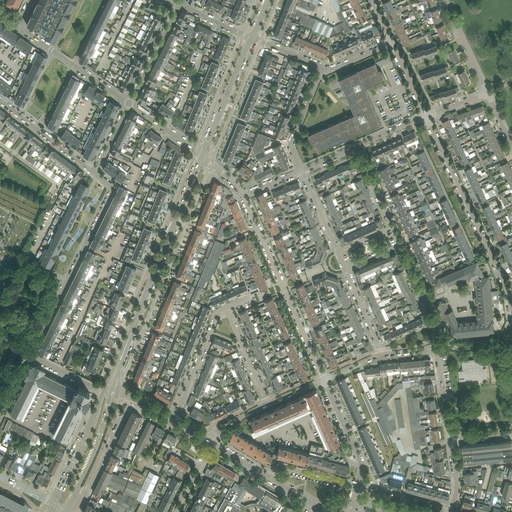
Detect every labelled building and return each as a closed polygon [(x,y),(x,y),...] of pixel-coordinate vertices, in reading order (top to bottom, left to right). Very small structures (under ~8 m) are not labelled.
[(54,43),(75,0),(38,0),(27,24),(54,43)] [(213,0),(210,7),(215,10),(216,10),(220,12),(223,8),(225,9),(227,10),(228,8),(224,6),(223,6),(226,0),(225,0),(223,0),(222,3),(221,5),(219,4),(218,3),(216,2),(216,0),(217,1),(217,0),(213,0)] [(226,0),(230,2),(234,4),(234,3),(236,4),(235,7),(235,8),(234,10),(229,7),(228,7),(228,8),(227,10),(239,15),(241,10),(242,10),(244,5),(231,0),(226,0)] [(308,16),(310,10),(308,9),(309,9),(310,6),(311,4),(302,0),(288,0),(287,3),(285,8),(285,10),(297,15),(302,17),(301,19),(305,20),(304,22),(304,24),(303,24),(303,25),(311,28),(315,19),(308,16)] [(388,0),(389,1),(384,3),(386,8),(393,5),(390,0),(388,0)] [(436,0),(435,0),(434,0),(426,0),(419,2),(417,2),(418,6),(423,4),(424,8),(429,7),(429,5),(436,4),(436,3),(436,0)] [(105,8),(106,8),(112,11),(115,5),(108,2),(105,8)] [(148,3),(146,8),(157,13),(156,15),(162,19),(165,13),(165,14),(149,6),(150,4),(148,3)] [(351,8),(348,9),(349,11),(352,10),(354,9),(356,12),(362,9),(360,4),(353,7),(351,8)] [(395,11),(393,5),(386,8),(388,14),(395,11)] [(112,11),(106,8),(105,8),(102,14),(109,17),(112,11)] [(426,15),(424,16),(425,19),(428,18),(433,17),(440,14),(439,11),(438,9),(438,8),(426,13),(426,15)] [(358,17),(364,14),(362,9),(356,12),(354,13),(355,16),(352,17),(351,18),(352,20),(358,17)] [(398,16),(396,14),(398,13),(398,12),(401,11),(400,9),(397,10),(395,11),(388,14),(391,19),(398,16)] [(182,10),(179,16),(186,19),(188,16),(192,18),(194,16),(182,10)] [(227,10),(225,15),(237,20),(238,18),(239,18),(240,16),(239,15),(227,10)] [(297,15),(285,10),(283,15),(281,20),(292,25),(293,23),(291,22),(292,20),(289,18),(290,15),(292,16),(296,17),(297,15)] [(99,20),(100,20),(106,24),(109,17),(102,14),(99,20)] [(367,19),(364,14),(358,17),(352,20),(348,21),(350,24),(359,19),(360,22),(367,19)] [(442,20),(441,19),(442,19),(441,17),(440,14),(433,17),(435,22),(442,20)] [(147,20),(145,23),(157,29),(159,26),(159,25),(160,24),(162,19),(156,15),(154,19),(149,17),(148,18),(148,19),(153,21),(152,22),(152,23),(147,20)] [(394,24),(405,19),(404,17),(401,18),(400,15),(398,16),(391,19),(394,25),(394,24)] [(185,22),(186,19),(179,16),(176,21),(188,27),(189,24),(185,22)] [(347,28),(350,27),(345,18),(343,19),(344,22),(336,25),(339,32),(344,30),(347,28)] [(317,31),(321,21),(315,19),(311,28),(313,29),(317,31)] [(407,22),(405,19),(394,24),(397,30),(403,26),(402,24),(407,22)] [(106,24),(100,20),(99,20),(96,26),(103,30),(106,24)] [(292,25),(281,20),(279,25),(277,30),(286,34),(286,35),(288,36),(289,33),(284,31),(285,28),(286,26),(291,28),(292,25)] [(323,33),(327,24),(321,21),(317,31),(321,33),(323,33)] [(144,24),(141,28),(145,30),(148,31),(147,32),(144,31),(142,35),(151,40),(154,35),(157,29),(145,23),(144,24)] [(193,33),(192,35),(195,37),(197,32),(199,33),(203,26),(198,24),(197,24),(196,27),(193,33)] [(336,33),(333,27),(327,24),(323,33),(329,36),(336,33)] [(181,29),(179,28),(174,25),(171,31),(183,37),(184,34),(180,32),(181,29)] [(190,25),(187,30),(193,33),(196,27),(190,25)] [(376,25),(366,30),(370,40),(376,38),(374,35),(380,33),(376,25)] [(446,30),(445,28),(445,27),(444,25),(443,25),(437,28),(439,33),(446,30)] [(93,33),(94,33),(100,36),(103,30),(96,26),(93,33)] [(212,31),(208,29),(203,26),(197,38),(199,39),(201,34),(205,35),(206,36),(204,41),(206,43),(207,42),(209,36),(212,31)] [(399,35),(411,30),(409,27),(405,29),(403,26),(397,30),(399,35)] [(7,27),(1,35),(6,39),(12,31),(7,27)] [(186,29),(184,33),(189,35),(187,39),(190,40),(192,35),(193,33),(187,30),(186,29)] [(287,40),(288,36),(286,35),(286,34),(277,30),(275,35),(286,40),(287,40)] [(370,40),(366,30),(357,34),(360,41),(363,39),(365,43),(370,40)] [(412,32),(411,30),(399,35),(402,40),(408,37),(407,34),(412,32)] [(448,33),(447,33),(446,30),(439,33),(442,39),(448,36),(448,35),(449,35),(448,33)] [(22,37),(20,36),(17,34),(12,31),(6,39),(11,42),(14,44),(21,49),(27,41),(22,38),(22,37)] [(174,44),(175,41),(177,37),(182,39),(183,37),(171,31),(168,37),(166,43),(165,43),(166,44),(174,47),(176,48),(180,50),(181,48),(177,46),(174,44)] [(94,33),(93,33),(90,39),(97,42),(100,36),(94,33)] [(138,40),(135,45),(140,47),(146,51),(149,45),(149,44),(151,40),(142,35),(139,33),(137,37),(143,41),(143,42),(142,42),(138,40)] [(228,44),(230,38),(219,34),(218,37),(221,38),(220,41),(228,44)] [(360,45),(358,40),(357,37),(355,34),(353,35),(352,34),(350,35),(352,39),(355,47),(360,45)] [(408,37),(402,40),(404,46),(417,39),(416,36),(410,40),(408,37)] [(302,39),(297,37),(294,43),(299,45),(302,39)] [(355,47),(352,39),(349,40),(348,38),(346,39),(350,49),(355,47)] [(97,42),(90,39),(87,45),(94,48),(97,42)] [(225,49),(228,44),(220,41),(217,40),(215,39),(214,42),(218,43),(220,44),(218,47),(218,49),(212,47),(211,50),(214,51),(216,51),(216,52),(223,55),(225,49)] [(307,41),(302,39),(299,45),(305,47),(307,41)] [(350,49),(346,39),(344,40),(345,42),(342,44),(346,51),(350,49)] [(27,41),(21,49),(26,53),(32,45),(27,41)] [(310,50),(313,43),(307,41),(305,47),(310,50)] [(346,51),(342,44),(339,45),(338,42),(336,43),(341,54),(346,51)] [(172,51),(174,47),(166,44),(165,43),(163,49),(164,49),(175,55),(176,53),(174,52),(172,51)] [(315,52),(318,45),(315,44),(313,43),(310,50),(315,52)] [(341,54),(336,43),(334,44),(335,47),(333,48),(336,56),(341,54)] [(84,51),(91,55),(93,56),(96,49),(94,48),(87,45),(86,47),(85,49),(84,51)] [(320,54),(323,47),(318,45),(315,52),(320,54)] [(424,49),(426,56),(427,57),(439,52),(436,46),(424,50),(424,49)] [(134,48),(132,50),(137,53),(139,54),(144,56),(146,51),(140,47),(138,51),(134,48)] [(326,56),(328,50),(325,48),(323,47),(320,54),(326,56)] [(175,55),(164,49),(163,49),(160,54),(168,58),(170,55),(174,57),(178,59),(179,56),(175,55)] [(424,49),(412,54),(414,60),(426,56),(424,49)] [(460,60),(457,54),(454,49),(448,52),(451,57),(453,63),(455,62),(457,61),(460,60)] [(42,52),(42,51),(41,53),(38,52),(36,58),(45,62),(48,56),(45,54),(45,53),(44,53),(42,52)] [(91,55),(84,51),(83,54),(80,59),(87,64),(91,55)] [(223,55),(216,52),(214,55),(213,54),(210,53),(209,56),(214,58),(216,58),(221,60),(223,55)] [(167,61),(168,58),(160,54),(157,60),(170,66),(173,68),(174,65),(167,61)] [(125,57),(139,65),(142,59),(138,57),(135,56),(134,59),(126,55),(125,57)] [(124,57),(123,59),(125,60),(124,61),(131,64),(130,67),(129,68),(126,67),(124,71),(133,76),(136,71),(136,70),(137,70),(139,65),(125,57),(124,57)] [(388,57),(377,62),(379,67),(390,62),(388,57)] [(33,63),(42,68),(45,62),(36,58),(33,63)] [(157,60),(154,65),(166,71),(163,69),(164,66),(169,68),(170,66),(157,60)] [(219,64),(215,63),(212,61),(210,65),(203,62),(201,67),(208,70),(205,77),(198,74),(195,80),(203,83),(201,87),(209,90),(219,64)] [(377,114),(367,90),(366,88),(366,87),(370,84),(371,86),(371,85),(386,79),(381,69),(379,70),(375,62),(372,64),(372,65),(367,66),(363,68),(364,69),(359,70),(340,78),(341,81),(339,81),(342,87),(343,86),(345,89),(343,90),(346,96),(347,95),(349,98),(347,99),(350,105),(351,104),(355,114),(351,118),(350,116),(346,118),(342,122),(341,120),(337,122),(333,125),(332,124),(328,126),(324,129),(324,128),(323,128),(309,134),(310,138),(313,145),(316,144),(319,151),(322,150),(323,150),(322,148),(327,147),(331,146),(332,146),(331,144),(336,144),(340,142),(340,140),(345,140),(349,138),(349,136),(354,136),(358,134),(357,133),(362,132),(367,130),(366,128),(368,128),(370,129),(381,124),(381,122),(377,114)] [(42,68),(33,63),(30,69),(39,73),(42,68)] [(268,69),(270,66),(263,64),(261,69),(273,74),(274,71),(268,69)] [(166,71),(154,65),(148,77),(163,84),(164,82),(157,78),(158,75),(160,71),(165,73),(166,71)] [(446,66),(434,71),(436,77),(448,73),(447,70),(446,68),(446,67),(446,66)] [(301,68),(300,71),(294,69),(293,71),(294,71),(306,76),(309,71),(301,68)] [(28,74),(37,78),(39,73),(30,69),(28,74)] [(273,74),(261,69),(259,73),(266,76),(266,74),(272,77),(273,74)] [(434,70),(422,75),(422,76),(423,78),(424,81),(436,77),(434,71),(434,70)] [(470,82),(467,76),(464,70),(462,72),(460,72),(458,73),(461,79),(463,85),(470,82)] [(118,79),(117,81),(128,87),(131,81),(131,80),(133,76),(124,71),(122,75),(125,77),(124,78),(123,81),(118,79)] [(304,81),(306,76),(294,71),(293,73),(295,74),(294,77),(297,78),(304,81)] [(73,73),(69,82),(78,86),(80,81),(84,83),(85,81),(81,79),(80,81),(78,79),(79,78),(78,77),(76,76),(73,73)] [(25,79),(34,84),(37,78),(28,74),(25,79)] [(148,77),(146,82),(150,85),(153,86),(154,83),(170,90),(171,88),(163,84),(148,77)] [(304,81),(297,78),(296,81),(290,79),(289,81),(302,86),(304,81)] [(23,85),(32,89),(34,84),(25,79),(23,85)] [(256,79),(254,86),(269,92),(270,89),(262,86),(264,82),(256,79)] [(117,81),(116,83),(120,85),(119,88),(119,89),(126,92),(128,87),(117,81)] [(300,91),(302,86),(289,81),(289,83),(291,84),(290,87),(300,91)] [(78,86),(69,82),(66,87),(75,92),(78,86)] [(0,91),(5,95),(11,87),(6,83),(0,91)] [(20,90),(29,95),(32,89),(23,85),(20,90)] [(89,85),(83,93),(89,97),(91,98),(93,100),(99,104),(104,95),(99,92),(97,90),(95,88),(94,88),(89,85)] [(154,90),(151,89),(144,86),(142,90),(141,91),(151,96),(152,95),(154,90)] [(260,91),(262,92),(268,94),(269,92),(254,86),(251,92),(259,95),(260,91)] [(66,87),(63,93),(72,97),(75,92),(66,87)] [(298,96),(300,91),(290,87),(288,90),(286,89),(285,91),(298,96)] [(456,87),(444,92),(446,98),(458,94),(457,91),(456,89),(456,87)] [(17,96),(26,100),(29,95),(20,90),(17,96)] [(151,96),(141,91),(139,96),(146,99),(147,96),(161,103),(163,100),(152,95),(151,96)] [(207,94),(203,92),(200,91),(198,94),(191,91),(189,97),(196,100),(193,107),(186,104),(184,109),(191,112),(188,119),(181,116),(179,121),(181,122),(181,123),(186,125),(185,127),(184,128),(189,130),(192,132),(207,94)] [(296,102),(298,96),(285,91),(284,93),(287,94),(290,95),(288,98),(296,102)] [(443,91),(431,95),(432,97),(433,99),(434,102),(446,98),(444,92),(443,92),(443,91)] [(265,102),(259,99),(257,99),(259,95),(251,92),(249,98),(263,105),(265,102)] [(63,93),(61,98),(70,102),(72,97),(63,93)] [(15,101),(17,102),(16,103),(22,108),(26,100),(17,96),(15,101)] [(144,102),(146,99),(139,96),(136,101),(143,104),(143,105),(147,108),(148,106),(146,105),(146,104),(144,102)] [(70,102),(61,98),(58,103),(67,108),(70,102)] [(255,104),(257,105),(263,107),(263,105),(249,98),(246,104),(254,108),(255,104)] [(294,107),(296,102),(288,98),(287,101),(284,99),(282,98),(281,101),(284,102),(284,103),(294,107)] [(163,115),(172,101),(170,99),(166,106),(162,103),(158,110),(162,113),(162,114),(163,115)] [(110,101),(107,106),(116,111),(119,105),(116,103),(113,102),(114,101),(113,101),(113,102),(110,101)] [(175,102),(172,101),(163,115),(164,115),(165,115),(169,118),(174,111),(170,109),(175,102)] [(292,112),(294,107),(284,103),(284,102),(281,101),(280,103),(285,105),(284,108),(292,112)] [(67,108),(58,103),(55,109),(64,113),(67,108)] [(151,107),(149,110),(154,113),(155,111),(157,109),(159,106),(156,104),(154,103),(151,107)] [(260,114),(252,111),(254,108),(246,104),(244,111),(259,117),(260,114)] [(116,111),(107,106),(104,112),(113,116),(116,111)] [(482,106),(476,108),(479,115),(480,114),(480,116),(483,115),(485,119),(487,118),(482,106)] [(476,108),(470,110),(473,117),(474,116),(478,115),(479,118),(481,118),(480,116),(480,114),(479,115),(476,108)] [(64,113),(55,109),(53,114),(62,119),(64,113)] [(470,110),(464,112),(467,119),(468,119),(472,117),(473,121),(475,120),(474,116),(473,117),(470,110)] [(131,111),(128,117),(135,120),(137,118),(141,120),(143,117),(138,114),(131,111)] [(250,116),(252,117),(258,119),(259,117),(244,111),(241,117),(249,120),(250,116)] [(113,116),(104,112),(102,117),(111,122),(113,116)] [(459,114),(459,115),(461,121),(466,119),(467,123),(469,122),(468,119),(467,119),(464,112),(459,114)] [(8,114),(0,124),(0,128),(5,122),(8,124),(12,119),(13,118),(8,114)] [(59,124),(62,119),(53,114),(50,120),(59,124)] [(276,117),(276,118),(288,122),(290,117),(282,114),(281,117),(278,116),(277,115),(276,117)] [(445,121),(442,122),(445,127),(451,124),(449,119),(451,118),(449,114),(443,117),(445,121)] [(111,122),(102,117),(99,122),(108,127),(111,122)] [(126,123),(124,127),(134,131),(135,128),(134,128),(134,127),(132,126),(133,126),(135,127),(135,126),(137,128),(138,126),(134,123),(135,120),(128,117),(126,122),(126,123)] [(286,127),(288,122),(276,118),(275,117),(274,119),(279,121),(278,124),(286,127)] [(8,124),(2,131),(3,132),(4,133),(6,130),(9,126),(12,128),(17,122),(12,119),(8,124)] [(153,125),(148,121),(145,119),(142,124),(149,129),(153,125)] [(59,124),(50,120),(47,127),(50,129),(52,130),(52,131),(53,131),(54,128),(56,130),(59,124)] [(179,129),(182,125),(176,121),(173,125),(179,129)] [(15,131),(10,137),(12,139),(22,126),(17,122),(12,128),(15,131)] [(108,127),(99,122),(96,128),(105,132),(108,127)] [(475,133),(471,135),(472,137),(476,135),(482,132),(482,133),(486,132),(485,131),(491,128),(489,122),(483,125),(484,128),(475,132),(475,133)] [(236,129),(251,135),(252,132),(244,129),(246,126),(238,123),(236,129)] [(277,127),(271,125),(270,127),(272,127),(284,132),(286,127),(278,124),(277,127)] [(456,128),(459,127),(457,125),(455,126),(453,127),(451,124),(445,127),(447,132),(453,129),(456,128)] [(184,128),(185,127),(182,125),(179,129),(184,133),(186,133),(188,130),(189,130),(184,128)] [(30,152),(40,140),(31,133),(28,131),(26,129),(22,126),(12,139),(14,140),(19,134),(22,136),(22,135),(33,144),(28,151),(30,152)] [(123,129),(122,131),(131,136),(132,134),(134,131),(124,127),(123,129)] [(284,132),(272,127),(270,127),(269,129),(271,130),(273,131),(275,131),(274,134),(282,138),(284,132)] [(96,128),(94,133),(103,138),(105,132),(96,128)] [(486,132),(482,133),(485,139),(488,137),(488,136),(494,133),(491,128),(485,131),(486,132)] [(65,140),(71,133),(66,129),(60,137),(65,140)] [(251,135),(236,129),(234,135),(241,138),(242,135),(250,138),(251,135)] [(450,138),(456,135),(453,129),(447,132),(450,138)] [(147,147),(157,133),(156,132),(155,133),(151,130),(146,136),(149,139),(145,145),(147,147)] [(120,135),(119,136),(129,141),(129,140),(131,136),(122,131),(120,135)] [(418,139),(414,131),(409,134),(412,141),(418,139)] [(69,144),(76,136),(71,133),(65,140),(69,144)] [(103,138),(94,133),(91,139),(100,143),(103,138)] [(158,134),(157,133),(147,147),(149,148),(154,142),(157,144),(162,138),(157,134),(158,134)] [(266,157),(283,149),(281,144),(265,151),(264,148),(269,136),(259,133),(252,148),(258,160),(261,159),(263,158),(266,157)] [(488,137),(485,139),(488,144),(491,143),(490,142),(497,139),(494,133),(488,136),(488,137)] [(412,141),(409,134),(403,136),(407,144),(412,141)] [(231,141),(246,147),(247,145),(239,142),(241,138),(234,135),(231,141)] [(456,135),(450,138),(452,143),(459,140),(461,139),(460,137),(457,138),(456,135)] [(76,136),(69,144),(74,148),(80,140),(76,136)] [(116,141),(114,146),(121,150),(122,147),(126,149),(127,147),(123,145),(124,144),(127,146),(129,141),(119,136),(117,141),(116,141)] [(402,137),(397,140),(403,153),(405,152),(403,148),(406,147),(402,137)] [(8,138),(4,143),(10,147),(13,142),(8,138)] [(100,143),(91,139),(88,144),(97,148),(100,143)] [(493,147),(489,148),(490,150),(494,149),(493,148),(499,145),(497,139),(490,142),(491,143),(493,147)] [(30,152),(25,158),(33,164),(36,160),(30,156),(33,152),(37,156),(45,145),(44,144),(45,143),(40,140),(30,152)] [(175,145),(169,140),(166,143),(163,141),(161,147),(163,148),(166,149),(167,150),(168,147),(172,150),(175,145)] [(405,157),(404,155),(403,153),(397,140),(392,142),(396,150),(398,149),(401,154),(402,156),(403,157),(405,157)] [(461,146),(459,140),(452,143),(455,148),(461,146)] [(246,147),(231,141),(228,148),(236,151),(237,147),(245,150),(246,147)] [(396,150),(392,142),(387,144),(393,157),(395,156),(393,151),(396,150)] [(97,148),(88,144),(86,149),(94,154),(97,148)] [(393,157),(387,144),(382,146),(386,154),(388,153),(391,158),(393,157)] [(52,148),(51,148),(47,145),(46,145),(45,145),(37,156),(38,156),(39,155),(41,157),(44,153),(47,155),(52,148)] [(495,152),(492,154),(493,156),(496,154),(496,153),(502,150),(499,145),(493,148),(494,149),(495,152)] [(114,146),(111,152),(122,158),(123,156),(119,154),(121,150),(114,146)] [(386,154),(382,146),(377,148),(383,161),(385,160),(383,155),(386,154)] [(466,150),(469,148),(467,146),(462,148),(461,146),(455,148),(457,154),(464,151),(466,150)] [(52,158),(53,159),(51,161),(55,164),(61,156),(60,156),(57,153),(56,153),(57,152),(56,152),(52,148),(47,155),(50,157),(47,161),(49,162),(52,158)] [(242,157),(234,154),(236,151),(228,148),(226,154),(241,160),(242,157)] [(383,161),(377,148),(372,151),(376,158),(379,157),(381,162),(383,161)] [(86,149),(83,155),(86,156),(85,156),(86,157),(88,158),(91,161),(94,154),(86,149)] [(283,149),(266,157),(267,159),(271,157),(276,155),(277,157),(285,154),(283,149)] [(183,153),(180,152),(176,150),(175,152),(174,154),(167,151),(165,156),(172,159),(169,166),(162,163),(161,166),(168,169),(166,172),(159,169),(157,174),(164,177),(163,181),(170,184),(183,153)] [(498,158),(495,159),(495,161),(499,160),(499,159),(505,156),(502,150),(496,153),(496,154),(498,158)] [(418,152),(415,153),(416,155),(418,155),(420,159),(426,156),(424,151),(418,153),(418,152)] [(466,156),(464,151),(457,154),(460,159),(466,156)] [(241,160),(226,154),(223,160),(226,162),(225,164),(228,165),(227,166),(232,168),(233,164),(231,163),(232,160),(235,161),(240,163),(241,160)] [(287,159),(285,154),(277,157),(279,160),(273,162),(274,165),(287,159)] [(59,167),(65,159),(61,156),(55,164),(59,167)] [(429,161),(426,156),(420,159),(421,162),(412,167),(413,169),(418,167),(421,165),(422,164),(429,161)] [(472,164),(471,164),(470,161),(468,161),(466,156),(460,159),(462,165),(467,162),(468,164),(469,165),(470,168),(465,170),(467,175),(474,172),(471,167),(473,166),(472,164)] [(266,170),(262,163),(264,162),(263,158),(261,159),(258,160),(261,168),(260,168),(262,173),(261,174),(263,179),(269,177),(266,170)] [(63,170),(69,162),(65,159),(59,167),(63,170)] [(290,164),(287,159),(274,165),(275,165),(275,167),(280,165),(281,167),(280,168),(282,171),(288,168),(287,165),(290,164)] [(107,172),(113,165),(107,160),(104,166),(103,169),(107,172)] [(243,175),(254,162),(252,160),(248,164),(245,162),(244,163),(243,164),(239,170),(243,173),(243,174),(242,174),(243,175)] [(431,167),(429,161),(422,164),(425,170),(431,167)] [(500,162),(497,164),(498,167),(501,165),(503,170),(500,171),(500,172),(501,173),(504,171),(503,170),(510,167),(507,161),(501,164),(500,162)] [(74,175),(79,169),(74,165),(73,165),(69,162),(63,170),(67,173),(68,170),(69,171),(64,178),(66,180),(71,173),(74,175)] [(249,178),(253,173),(254,172),(251,170),(256,164),(254,162),(243,175),(244,176),(245,175),(249,178)] [(357,169),(354,162),(348,165),(348,164),(347,164),(350,171),(351,171),(351,172),(357,169),(358,172),(361,170),(360,168),(357,169)] [(350,171),(347,164),(344,166),(343,165),(341,166),(344,174),(350,171)] [(112,175),(117,168),(113,165),(107,172),(112,175)] [(390,165),(379,170),(381,175),(389,172),(394,170),(396,169),(395,167),(391,168),(390,165)] [(262,173),(260,168),(259,166),(254,172),(253,173),(255,174),(255,175),(257,182),(263,179),(261,174),(262,173)] [(344,174),(341,166),(338,167),(338,168),(334,170),(338,177),(344,174)] [(434,172),(431,167),(425,170),(427,173),(422,175),(423,177),(426,176),(427,175),(434,172)] [(504,171),(501,173),(503,178),(507,177),(506,176),(511,173),(511,171),(510,167),(503,170),(504,171)] [(116,178),(121,171),(122,171),(117,168),(112,175),(116,179),(116,178)] [(76,183),(79,179),(82,175),(84,172),(79,169),(74,175),(75,175),(77,177),(74,181),(72,184),(75,185),(76,183)] [(153,178),(156,171),(151,170),(150,172),(148,171),(146,176),(145,175),(144,178),(149,180),(151,177),(153,178)] [(338,177),(334,170),(330,172),(330,171),(327,172),(331,180),(338,177)] [(383,180),(391,177),(390,174),(395,172),(394,170),(381,175),(383,180)] [(121,171),(116,178),(121,182),(126,174),(121,171)] [(479,177),(481,176),(486,173),(485,171),(479,174),(477,171),(474,172),(467,175),(470,181),(476,178),(479,177)] [(331,180),(327,172),(325,173),(325,174),(322,176),(325,183),(331,180)] [(436,177),(434,172),(427,175),(430,181),(436,177)] [(386,185),(399,180),(398,177),(396,178),(394,175),(391,177),(383,180),(386,185)] [(325,183),(322,176),(321,176),(316,179),(319,186),(316,187),(317,190),(320,188),(319,186),(325,184),(324,183),(325,183)] [(432,186),(439,183),(436,177),(430,181),(432,186)] [(479,183),(476,178),(470,181),(472,186),(479,183)] [(362,179),(357,181),(354,182),(357,188),(365,185),(365,184),(364,185),(362,179)] [(396,187),(394,184),(400,182),(399,180),(386,185),(388,190),(396,187)] [(223,185),(221,184),(214,182),(212,187),(223,192),(228,195),(231,193),(230,191),(229,189),(227,188),(225,186),(223,185)] [(302,189),(299,182),(293,185),(293,184),(292,184),(295,191),(296,191),(296,192),(301,189),(303,193),(305,192),(303,188),(302,189)] [(441,188),(439,183),(432,186),(435,191),(441,188)] [(480,186),(479,183),(472,186),(475,191),(481,188),(480,186)] [(81,184),(78,191),(86,195),(86,194),(87,193),(89,188),(81,184)] [(295,191),(292,184),(289,186),(288,185),(285,186),(289,194),(295,191)] [(367,188),(365,185),(357,188),(360,194),(369,190),(368,188),(367,188)] [(117,191),(125,195),(127,190),(119,186),(117,191)] [(289,194),(285,186),(283,187),(284,188),(279,190),(283,198),(283,197),(289,194)] [(212,187),(210,192),(217,195),(218,192),(222,194),(225,196),(228,195),(223,192),(212,187)] [(440,199),(439,196),(444,193),(441,188),(435,191),(438,197),(436,197),(437,200),(438,201),(439,203),(440,202),(443,207),(449,204),(447,199),(446,199),(441,201),(440,199)] [(477,197),(484,194),(481,188),(475,191),(477,197)] [(155,223),(167,192),(160,189),(158,192),(151,189),(149,195),(156,198),(153,205),(146,202),(145,204),(152,208),(151,211),(143,208),(141,213),(149,216),(147,220),(155,223)] [(283,198),(279,190),(276,192),(275,191),(272,192),(277,201),(283,198)] [(370,193),(369,190),(360,194),(363,200),(370,197),(369,194),(370,193)] [(86,195),(78,191),(75,196),(84,200),(83,200),(84,198),(84,199),(85,198),(84,198),(85,197),(85,196),(86,195)] [(125,195),(117,191),(114,196),(123,200),(125,195)] [(216,197),(217,195),(210,192),(208,197),(222,202),(223,200),(216,197)] [(336,198),(333,192),(323,197),(326,203),(333,199),(336,198)] [(222,211),(220,216),(220,219),(228,215),(228,214),(229,214),(232,213),(233,213),(232,213),(239,210),(237,205),(235,200),(232,195),(231,193),(228,195),(225,196),(224,196),(223,197),(222,199),(223,199),(224,200),(223,200),(222,202),(221,204),(221,205),(223,207),(224,207),(222,211)] [(258,203),(272,197),(271,194),(265,197),(263,193),(256,197),(258,201),(258,202),(258,201),(257,201),(258,203)] [(400,195),(398,193),(391,196),(393,201),(404,196),(403,194),(400,195)] [(490,204),(489,201),(488,198),(486,199),(484,194),(477,197),(480,202),(485,199),(486,202),(488,205),(482,207),(485,213),(491,210),(489,205),(490,204)] [(504,197),(500,199),(504,208),(511,203),(511,195),(511,196),(511,201),(510,202),(509,201),(507,202),(504,197)] [(84,200),(75,196),(72,201),(80,205),(83,200),(84,200)] [(123,200),(114,196),(112,201),(120,204),(123,200)] [(406,201),(408,200),(406,196),(404,196),(393,201),(395,206),(403,202),(406,201)] [(222,202),(208,197),(207,201),(215,205),(216,202),(221,204),(222,202)] [(273,199),(272,197),(258,203),(259,204),(261,209),(269,206),(267,202),(273,199)] [(371,198),(370,197),(363,200),(365,207),(372,203),(370,198),(371,198)] [(335,205),(333,199),(326,203),(328,208),(335,205)] [(309,205),(306,200),(297,204),(299,210),(302,209),(309,205)] [(79,207),(80,205),(72,201),(70,207),(78,211),(79,207)] [(110,205),(118,209),(120,204),(112,201),(110,205)] [(215,205),(207,201),(205,206),(216,211),(217,208),(214,207),(215,205)] [(408,206),(406,201),(403,202),(395,206),(397,211),(408,206)] [(375,210),(372,203),(365,207),(368,213),(375,210)] [(425,211),(429,209),(430,208),(428,203),(420,207),(422,212),(425,211)] [(78,211),(70,207),(64,204),(62,207),(68,210),(67,212),(75,216),(78,211)] [(452,210),(449,204),(443,207),(444,210),(442,211),(439,212),(441,215),(452,210)] [(107,210),(115,214),(118,209),(110,205),(107,210)] [(311,211),(309,205),(302,209),(304,214),(311,211)] [(338,211),(335,205),(328,208),(331,214),(338,211)] [(264,215),(279,208),(278,206),(270,209),(269,206),(261,209),(264,214),(263,214),(264,215)] [(399,216),(407,213),(407,212),(406,210),(410,208),(409,206),(408,206),(397,211),(399,216)] [(137,216),(139,210),(135,208),(134,211),(132,210),(130,215),(128,214),(127,216),(133,219),(135,215),(137,216)] [(280,211),(279,208),(264,215),(264,217),(264,216),(265,216),(267,221),(274,218),(273,214),(280,211)] [(496,214),(499,213),(498,211),(495,212),(494,209),(491,210),(485,213),(488,218),(496,214)] [(74,218),(75,216),(67,212),(64,210),(61,216),(64,217),(72,222),(74,218)] [(107,210),(105,215),(113,219),(115,214),(107,210)] [(241,214),(239,210),(232,213),(233,213),(232,213),(233,215),(229,217),(228,214),(228,215),(220,219),(222,223),(241,214)] [(454,215),(452,210),(441,215),(442,217),(444,216),(446,215),(447,218),(448,218),(454,215)] [(209,215),(210,213),(203,211),(201,215),(212,220),(213,217),(209,215)] [(304,214),(301,216),(304,222),(307,220),(314,217),(311,211),(304,214)] [(340,217),(338,211),(331,214),(333,220),(340,217)] [(409,217),(412,216),(410,211),(407,213),(407,212),(407,213),(399,216),(401,221),(409,217)] [(243,219),(241,214),(222,223),(224,227),(232,224),(243,219)] [(105,215),(103,220),(111,224),(113,219),(105,215)] [(201,215),(199,220),(206,223),(206,222),(207,223),(212,225),(213,222),(211,222),(212,220),(201,215)] [(383,225),(382,221),(379,215),(377,216),(378,219),(376,220),(377,220),(375,221),(379,228),(380,228),(380,227),(383,225)] [(449,224),(450,227),(451,230),(453,229),(455,234),(462,231),(459,226),(454,228),(453,226),(451,223),(457,220),(454,215),(448,218),(450,223),(449,224)] [(496,221),(494,215),(488,218),(490,224),(496,221)] [(413,216),(412,216),(409,217),(401,221),(404,226),(411,222),(411,223),(415,221),(416,221),(413,216)] [(61,223),(69,227),(70,227),(72,222),(64,217),(61,223)] [(314,217),(307,220),(309,226),(317,223),(314,217)] [(343,223),(340,217),(333,220),(336,226),(343,223)] [(269,227),(284,221),(283,218),(276,221),(274,218),(267,221),(269,226),(268,226),(269,227)] [(234,228),(245,223),(243,219),(232,224),(234,228)] [(379,228),(375,221),(374,221),(373,219),(368,221),(373,231),(375,231),(375,230),(379,228)] [(433,219),(428,222),(426,222),(429,229),(436,226),(433,219)] [(103,220),(100,225),(108,229),(111,224),(103,220)] [(207,223),(206,222),(206,223),(199,220),(197,224),(198,225),(197,227),(208,231),(209,227),(206,225),(207,223)] [(286,223),(284,221),(269,227),(270,229),(270,228),(272,233),(280,230),(278,226),(286,223)] [(373,231),(368,221),(367,221),(368,222),(368,223),(363,226),(367,234),(368,233),(369,233),(372,231),(372,232),(373,231)] [(406,231),(418,226),(417,223),(415,224),(414,222),(415,221),(411,223),(411,222),(404,226),(406,231)] [(493,229),(499,226),(496,221),(490,224),(493,229)] [(70,227),(69,227),(61,223),(59,228),(67,232),(70,227)] [(226,233),(224,227),(222,223),(217,238),(227,233),(226,233)] [(241,231),(247,228),(245,223),(234,228),(235,230),(233,231),(232,231),(226,233),(227,233),(228,237),(241,231)] [(100,225),(98,230),(106,234),(108,229),(100,225)] [(319,231),(316,225),(307,229),(309,235),(319,231)] [(363,226),(357,228),(360,236),(363,235),(364,235),(367,234),(363,226)] [(419,231),(418,229),(419,228),(418,226),(413,227),(406,231),(408,236),(416,232),(419,231)] [(501,231),(499,226),(493,229),(495,234),(501,231)] [(139,262),(152,230),(144,227),(142,231),(135,228),(133,233),(140,236),(137,244),(130,241),(129,243),(133,245),(136,246),(135,250),(128,247),(125,252),(129,253),(132,255),(131,258),(127,257),(125,261),(129,262),(131,263),(132,259),(139,262)] [(437,227),(430,231),(431,234),(433,233),(435,237),(440,234),(437,227)] [(56,234),(64,237),(64,238),(67,232),(59,228),(56,234)] [(203,236),(205,231),(197,228),(196,230),(195,230),(193,234),(205,239),(207,240),(208,238),(203,236)] [(360,236),(357,228),(351,231),(355,239),(357,238),(358,238),(361,237),(360,236)] [(98,230),(95,234),(104,238),(106,234),(98,230)] [(282,236),(275,239),(277,244),(277,246),(290,240),(289,238),(284,240),(283,236),(288,234),(287,231),(281,234),(282,236)] [(319,231),(309,235),(312,241),(314,240),(321,236),(319,231)] [(355,239),(351,231),(345,234),(349,241),(352,240),(355,239)] [(458,240),(464,236),(462,231),(455,234),(456,236),(458,240)] [(507,239),(505,236),(504,237),(501,231),(495,234),(498,240),(503,237),(504,240),(504,241),(505,243),(500,245),(503,251),(509,248),(509,247),(506,242),(508,242),(507,239)] [(349,241),(345,234),(341,235),(340,232),(338,233),(342,244),(346,242),(349,241)] [(64,238),(64,237),(56,234),(53,239),(62,243),(64,238)] [(104,239),(104,238),(95,234),(93,239),(101,243),(104,239)] [(202,244),(205,239),(193,234),(191,239),(202,244)] [(324,242),(321,236),(314,240),(317,245),(316,246),(323,243),(324,242)] [(460,245),(467,242),(464,236),(458,240),(459,242),(460,245)] [(248,242),(246,237),(238,240),(240,244),(232,247),(234,250),(249,243),(249,242),(248,242)] [(426,241),(425,239),(423,240),(421,237),(410,242),(413,247),(426,241)] [(62,243),(53,239),(51,244),(58,248),(59,248),(62,243)] [(101,243),(93,239),(91,244),(99,248),(101,243)] [(201,248),(202,244),(191,239),(189,244),(202,249),(201,248)] [(294,242),(292,239),(290,240),(277,246),(278,247),(280,252),(288,248),(286,245),(294,242)] [(216,240),(208,258),(207,261),(206,264),(197,286),(197,285),(197,286),(203,288),(206,280),(209,282),(210,280),(211,277),(225,244),(216,240)] [(415,252),(423,248),(427,246),(426,243),(427,243),(426,241),(413,247),(415,252)] [(469,247),(467,242),(460,245),(463,250),(469,247)] [(251,249),(249,245),(249,244),(250,245),(250,244),(249,243),(234,250),(235,253),(242,249),(244,253),(251,249)] [(314,265),(322,261),(322,260),(323,259),(325,253),(325,251),(326,251),(323,243),(316,246),(318,250),(317,251),(314,250),(312,254),(316,255),(315,256),(311,258),(311,259),(314,265)] [(59,248),(58,248),(51,244),(48,249),(57,254),(56,254),(59,248)] [(202,249),(189,244),(188,248),(199,253),(200,250),(201,251),(202,249)] [(472,252),(469,247),(463,250),(461,251),(458,252),(459,254),(464,252),(465,256),(472,252)] [(199,253),(188,248),(186,253),(197,257),(199,253)] [(282,258),(298,251),(297,249),(289,252),(288,248),(280,252),(283,257),(282,257),(282,258)] [(417,257),(430,251),(429,249),(424,251),(423,248),(415,252),(417,257)] [(505,256),(511,253),(511,252),(511,250),(510,251),(509,248),(503,251),(505,256)] [(57,254),(48,249),(48,250),(47,251),(47,252),(46,253),(45,255),(54,259),(54,257),(55,258),(55,257),(54,257),(55,256),(56,256),(55,255),(56,254),(57,254)] [(253,255),(251,249),(244,253),(241,254),(243,257),(238,260),(239,262),(255,255),(254,254),(253,255)] [(85,255),(93,259),(96,254),(88,250),(85,255)] [(299,254),(298,251),(282,258),(283,259),(284,259),(286,264),(293,261),(292,257),(299,254)] [(430,251),(417,257),(419,261),(430,257),(429,254),(431,253),(430,251)] [(472,252),(465,256),(467,260),(465,261),(467,263),(469,262),(469,260),(474,258),(472,252)] [(193,259),(196,260),(198,261),(199,258),(197,257),(186,253),(184,257),(192,261),(193,259)] [(396,254),(393,255),(392,255),(390,256),(393,263),(395,263),(397,262),(398,265),(400,264),(396,254)] [(53,259),(54,259),(45,255),(42,262),(50,266),(53,259)] [(83,260),(91,264),(94,259),(93,259),(85,255),(83,260)] [(255,257),(255,255),(239,262),(240,265),(248,262),(249,265),(256,262),(254,257),(255,257)] [(386,257),(384,258),(387,266),(389,269),(394,266),(393,263),(390,256),(387,257),(386,257)] [(421,266),(434,261),(431,256),(419,261),(421,266)] [(192,261),(184,257),(182,262),(193,267),(194,264),(192,263),(192,261)] [(387,266),(384,258),(383,258),(384,259),(381,260),(380,260),(378,261),(381,269),(387,266)] [(314,265),(311,259),(310,259),(310,260),(309,260),(308,260),(305,261),(309,269),(315,266),(314,265)] [(83,260),(80,265),(90,270),(89,269),(91,264),(83,260)] [(288,270),(303,264),(302,261),(295,264),(293,261),(286,264),(288,269),(287,269),(288,270)] [(381,269),(378,261),(375,262),(372,263),(376,271),(381,269)] [(434,261),(421,266),(424,271),(432,268),(431,268),(430,265),(435,263),(434,261)] [(456,334),(457,336),(489,333),(489,331),(494,330),(493,321),(492,321),(491,317),(493,317),(491,301),(493,301),(495,302),(498,302),(499,301),(498,291),(497,290),(494,291),(492,292),(491,292),(489,277),(485,277),(484,274),(483,275),(479,267),(480,266),(477,261),(444,276),(440,278),(434,281),(436,287),(439,287),(440,287),(441,284),(441,283),(442,283),(443,285),(447,283),(449,286),(467,277),(469,282),(475,279),(476,281),(474,281),(474,285),(476,285),(477,296),(475,296),(476,303),(478,302),(479,313),(477,314),(478,317),(479,317),(480,320),(458,322),(452,310),(449,311),(444,300),(438,302),(439,304),(437,306),(443,320),(447,320),(448,321),(450,321),(451,325),(452,328),(452,335),(456,334)] [(259,267),(256,262),(249,265),(251,269),(243,272),(244,275),(260,268),(259,266),(259,267)] [(376,271),(372,263),(370,264),(369,265),(367,266),(366,266),(370,274),(376,271)] [(304,266),(303,264),(288,270),(288,272),(289,272),(289,271),(291,276),(299,273),(297,269),(304,266)] [(80,265),(78,270),(88,275),(90,270),(80,265)] [(127,265),(124,270),(134,274),(136,269),(127,265)] [(370,274),(366,266),(364,267),(360,269),(364,276),(364,277),(370,274)] [(193,275),(185,272),(186,269),(180,267),(178,271),(192,277),(193,275)] [(261,269),(260,268),(244,275),(246,277),(253,274),(254,278),(262,274),(260,269),(261,269)] [(438,268),(433,271),(432,268),(424,271),(426,276),(439,271),(438,268)] [(364,276),(360,269),(358,270),(358,271),(355,272),(359,282),(362,281),(360,278),(362,278),(362,277),(364,276)] [(78,270),(76,275),(84,279),(86,274),(88,275),(78,270)] [(124,270),(122,276),(132,279),(134,274),(124,270)] [(184,282),(186,277),(191,279),(192,277),(178,271),(176,276),(178,277),(177,278),(184,282)] [(405,277),(402,271),(395,274),(394,275),(392,275),(395,281),(398,280),(405,277)] [(428,281),(436,278),(435,275),(440,273),(439,271),(426,276),(428,281)] [(264,279),(262,274),(254,278),(256,281),(249,284),(250,287),(265,280),(265,279),(264,279)] [(76,275),(73,280),(81,284),(84,279),(76,275)] [(337,280),(337,278),(330,276),(329,276),(328,275),(320,278),(323,285),(327,283),(328,284),(327,287),(331,289),(332,285),(334,286),(335,290),(336,290),(342,287),(339,279),(337,280)] [(122,276),(120,281),(129,285),(132,279),(122,276)] [(320,278),(320,277),(313,280),(317,287),(323,285),(320,278)] [(407,283),(405,277),(398,280),(400,286),(407,283)] [(73,280),(71,284),(79,288),(81,284),(73,280)] [(266,281),(265,280),(250,287),(251,290),(258,286),(260,290),(267,287),(265,282),(266,281),(266,282),(266,281)] [(118,286),(127,290),(129,285),(120,281),(118,286)] [(174,281),(172,286),(184,290),(186,291),(187,289),(184,288),(180,286),(181,283),(174,281)] [(410,288),(407,283),(400,286),(403,292),(411,289),(410,288)] [(71,284),(69,289),(77,293),(79,288),(71,284)] [(237,296),(234,289),(232,284),(226,287),(228,292),(231,299),(237,296)] [(249,291),(247,286),(245,284),(240,287),(243,294),(249,291)] [(298,294),(314,287),(313,284),(305,287),(304,284),(296,287),(298,292),(298,293),(298,292),(298,294)] [(196,285),(191,299),(197,301),(203,288),(197,286),(197,285),(196,285)] [(172,286),(170,290),(177,293),(180,294),(181,292),(183,293),(184,290),(172,286)] [(346,292),(343,286),(342,287),(336,290),(339,295),(346,292)] [(371,286),(368,287),(364,289),(366,295),(373,291),(371,286)] [(243,294),(240,287),(234,289),(237,296),(243,294)] [(308,293),(315,289),(314,287),(298,294),(299,295),(302,300),(309,296),(308,293)] [(69,289),(66,294),(74,298),(77,293),(69,289)] [(412,292),(411,289),(403,292),(406,298),(414,294),(413,292),(412,292)] [(179,296),(180,294),(177,293),(170,290),(168,295),(181,300),(182,297),(179,296)] [(376,297),(373,291),(366,295),(369,300),(376,297)] [(125,296),(120,294),(116,292),(115,292),(112,299),(113,300),(113,299),(122,303),(125,296)] [(231,299),(228,292),(222,294),(225,301),(231,299)] [(348,298),(346,292),(336,297),(339,302),(341,301),(348,298)] [(66,294),(64,299),(72,303),(74,298),(66,294)] [(225,301),(222,294),(216,297),(220,304),(225,301)] [(415,297),(414,294),(406,298),(408,304),(416,301),(414,297),(415,297)] [(181,300),(168,295),(167,299),(173,302),(176,303),(177,301),(180,302),(181,300)] [(304,306),(319,299),(318,297),(311,300),(309,296),(302,300),(304,305),(303,305),(304,306)] [(379,296),(376,297),(369,300),(371,306),(378,303),(381,302),(379,296)] [(220,304),(216,297),(211,299),(214,307),(220,304)] [(120,309),(122,303),(113,299),(113,300),(112,299),(110,298),(108,303),(111,305),(120,309)] [(275,303),(272,298),(265,301),(266,305),(259,308),(260,310),(276,304),(275,302),(275,303)] [(351,304),(348,298),(341,301),(344,307),(351,304)] [(70,308),(72,303),(64,299),(61,304),(69,308),(70,308)] [(172,304),(173,302),(167,299),(165,304),(176,309),(177,306),(172,304)] [(320,302),(319,299),(304,306),(304,307),(305,307),(307,312),(315,309),(313,305),(320,302)] [(93,309),(96,304),(98,302),(92,300),(89,306),(93,309)] [(326,301),(322,303),(323,305),(327,304),(327,305),(324,306),(325,309),(328,307),(331,306),(329,300),(326,301)] [(416,301),(408,304),(411,311),(418,307),(416,302),(416,301)] [(98,302),(93,309),(94,309),(99,314),(103,304),(98,302)] [(381,309),(378,303),(371,306),(374,312),(381,309)] [(61,304),(59,309),(67,313),(69,308),(61,304)] [(176,309),(165,304),(163,309),(172,313),(172,312),(173,310),(176,312),(177,309),(176,309)] [(277,305),(276,304),(260,310),(262,313),(269,310),(270,313),(278,310),(276,305),(277,305)] [(211,308),(206,307),(204,305),(201,311),(209,314),(211,308)] [(353,305),(348,307),(345,308),(348,314),(355,311),(353,305)] [(108,306),(104,315),(115,320),(119,311),(108,306)] [(59,309),(57,314),(65,317),(67,313),(59,309)] [(172,313),(163,309),(161,313),(172,318),(174,313),(172,312),(172,313)] [(309,319),(325,312),(323,309),(316,312),(315,309),(307,312),(309,317),(309,319)] [(383,315),(381,309),(374,312),(376,318),(383,315)] [(249,316),(246,310),(239,313),(242,319),(249,316)] [(280,315),(278,310),(270,313),(272,317),(265,320),(266,323),(281,316),(281,315),(280,315)] [(206,320),(209,314),(201,311),(199,317),(206,320)] [(358,317),(355,311),(348,314),(351,320),(358,317)] [(326,314),(325,312),(309,319),(310,320),(310,319),(313,325),(320,321),(318,317),(326,314)] [(172,318),(161,313),(159,318),(168,322),(169,319),(171,320),(172,318)] [(57,314),(54,318),(62,322),(65,317),(57,314)] [(422,317),(425,316),(424,314),(421,315),(422,317),(416,320),(416,321),(419,328),(420,328),(419,327),(425,324),(422,317)] [(386,321),(383,315),(376,318),(379,324),(386,321)] [(99,329),(98,332),(108,337),(110,332),(111,331),(113,324),(109,321),(107,319),(107,320),(102,316),(99,323),(102,324),(102,326),(101,327),(103,328),(103,329),(101,328),(100,327),(99,329)] [(204,326),(206,320),(199,317),(196,316),(194,322),(197,323),(204,326)] [(251,322),(249,316),(242,319),(244,325),(251,322)] [(282,317),(281,316),(266,323),(267,325),(274,322),(276,326),(283,322),(281,318),(282,317),(282,318),(282,317)] [(351,320),(348,321),(350,327),(353,326),(360,322),(358,317),(351,320)] [(52,323),(60,327),(62,322),(54,318),(52,323)] [(168,322),(159,318),(157,323),(168,327),(169,325),(167,324),(168,322)] [(419,328),(416,321),(410,324),(413,332),(416,330),(416,329),(419,328)] [(254,328),(251,322),(244,325),(247,331),(254,328)] [(285,328),(283,322),(276,326),(277,329),(270,332),(271,335),(287,328),(286,327),(285,328)] [(363,328),(360,322),(353,326),(356,331),(363,328)] [(58,332),(60,327),(52,323),(50,328),(58,332)] [(83,323),(77,334),(82,335),(85,328),(87,329),(88,325),(83,323)] [(168,327),(157,323),(155,327),(165,331),(166,329),(169,330),(173,332),(172,336),(174,337),(177,331),(174,330),(168,327)] [(201,332),(204,326),(197,323),(194,329),(201,332)] [(413,332),(410,324),(403,326),(406,333),(410,332),(411,333),(413,332)] [(406,333),(403,326),(397,329),(400,337),(403,336),(402,335),(406,333)] [(317,337),(333,330),(331,327),(324,330),(322,327),(315,330),(317,335),(316,335),(317,337)] [(50,328),(47,333),(55,337),(58,332),(50,328)] [(257,333),(254,328),(247,331),(249,337),(257,333)] [(287,330),(287,328),(271,335),(272,338),(280,334),(281,338),(289,335),(287,330)] [(365,334),(363,328),(356,331),(352,333),(354,338),(346,342),(347,346),(357,341),(358,341),(357,338),(365,334)] [(96,333),(94,338),(98,340),(101,341),(106,343),(108,337),(98,332),(99,329),(98,329),(96,333)] [(199,338),(201,332),(194,329),(192,335),(199,338)] [(400,337),(397,329),(391,332),(394,339),(397,337),(398,338),(400,337)] [(334,332),(333,330),(317,337),(318,338),(318,337),(321,343),(328,339),(326,336),(334,332)] [(161,338),(162,335),(160,334),(160,335),(153,332),(151,337),(163,342),(164,342),(165,340),(161,338)] [(384,332),(380,333),(381,336),(384,334),(387,341),(393,339),(394,339),(391,332),(390,332),(385,334),(384,332)] [(47,333),(45,338),(53,342),(55,337),(47,333)] [(196,344),(199,338),(192,335),(189,341),(196,344)] [(256,335),(253,336),(249,338),(251,343),(250,343),(251,346),(259,342),(256,335)] [(159,343),(161,344),(162,344),(163,342),(151,337),(149,342),(156,344),(156,345),(158,345),(159,343)] [(218,347),(221,339),(215,337),(212,344),(218,347)] [(373,349),(368,339),(367,337),(365,338),(357,342),(359,346),(354,348),(358,356),(362,354),(373,349)] [(45,338),(42,343),(51,347),(53,342),(45,338)] [(224,349),(227,342),(221,339),(218,347),(224,349)] [(323,349),(338,342),(337,340),(330,343),(328,339),(321,343),(323,347),(322,348),(323,349)] [(293,346),(291,341),(284,344),(285,347),(278,351),(279,353),(295,347),(294,345),(293,346)] [(51,347),(42,343),(42,342),(40,347),(48,351),(51,347)] [(155,347),(156,344),(156,345),(156,344),(149,342),(147,346),(162,352),(162,350),(155,347)] [(197,345),(192,343),(189,342),(186,348),(193,351),(195,348),(196,348),(197,345)] [(233,344),(227,342),(224,349),(230,351),(233,344)] [(262,349),(259,342),(251,346),(252,348),(253,348),(255,352),(262,349)] [(339,345),(338,342),(323,349),(323,350),(324,350),(326,355),(333,352),(332,348),(339,345)] [(75,353),(78,346),(72,344),(69,350),(75,353)] [(99,347),(95,346),(93,345),(90,351),(92,351),(101,355),(103,349),(99,348),(99,347)] [(147,346),(145,351),(155,355),(159,357),(160,354),(161,354),(162,352),(147,346)] [(45,357),(48,351),(40,347),(38,352),(40,354),(45,357)] [(295,348),(295,347),(279,353),(280,356),(288,353),(289,357),(297,353),(294,348),(295,348)] [(192,356),(193,351),(186,348),(183,355),(191,359),(193,356),(192,356)] [(265,355),(262,349),(255,352),(256,356),(255,356),(257,359),(265,355)] [(69,350),(64,362),(67,364),(70,357),(72,352),(69,350)] [(98,362),(101,355),(92,351),(89,358),(91,359),(98,362)] [(155,355),(145,351),(144,356),(155,360),(156,358),(154,357),(155,355)] [(328,362),(343,355),(342,352),(335,355),(333,352),(326,355),(328,360),(327,360),(328,362)] [(299,358),(297,353),(289,357),(291,360),(283,363),(285,366),(300,359),(300,358),(299,358)] [(190,361),(191,359),(183,355),(180,354),(178,361),(181,362),(188,365),(189,361),(190,361)] [(218,357),(216,356),(211,354),(209,358),(207,360),(216,364),(218,357)] [(268,362),(265,355),(257,359),(258,361),(259,361),(260,365),(268,362)] [(345,357),(343,355),(328,362),(328,363),(329,363),(328,363),(329,362),(331,367),(339,364),(337,360),(345,357)] [(155,360),(144,356),(142,360),(151,364),(152,362),(155,363),(156,360),(155,360)] [(94,371),(98,362),(91,359),(89,358),(88,358),(86,362),(89,363),(85,371),(83,370),(83,371),(85,372),(89,373),(91,370),(94,371)] [(239,358),(235,360),(231,362),(234,369),(241,365),(240,362),(241,361),(239,358)] [(487,378),(486,368),(483,368),(483,366),(484,366),(484,358),(462,360),(463,368),(464,370),(458,371),(459,378),(462,377),(462,383),(465,382),(465,380),(473,379),(473,380),(478,379),(478,378),(486,378),(487,378)] [(301,360),(300,359),(285,366),(286,368),(293,365),(295,369),(302,365),(300,360),(301,360)] [(153,365),(151,364),(142,360),(140,365),(151,369),(153,365)] [(213,370),(216,364),(207,360),(206,363),(207,363),(206,367),(213,370)] [(186,369),(188,365),(181,362),(178,369),(186,372),(187,369),(186,369)] [(271,368),(268,362),(260,365),(262,369),(261,369),(262,372),(271,368)] [(63,382),(57,379),(43,373),(45,370),(34,364),(32,367),(30,366),(25,377),(27,378),(24,385),(26,386),(24,388),(23,387),(21,391),(22,392),(21,394),(20,393),(17,398),(19,399),(18,401),(16,400),(14,404),(16,405),(15,407),(13,406),(11,411),(13,411),(12,413),(21,417),(38,383),(62,395),(71,400),(55,433),(64,438),(65,437),(66,438),(68,433),(67,433),(68,430),(70,431),(72,427),(70,426),(71,424),(73,425),(75,421),(73,420),(74,417),(76,418),(78,414),(76,413),(77,411),(79,412),(83,403),(85,404),(86,404),(89,397),(87,396),(89,391),(78,386),(77,389),(63,382)] [(151,369),(140,365),(138,370),(147,373),(148,371),(150,372),(151,369)] [(243,369),(241,365),(234,369),(237,375),(245,372),(244,369),(243,369)] [(304,370),(302,365),(295,369),(296,372),(289,375),(290,378),(306,371),(305,370),(304,370)] [(381,371),(380,366),(377,366),(378,368),(373,368),(373,367),(374,376),(374,377),(382,376),(381,371)] [(210,377),(213,370),(206,367),(204,371),(203,371),(202,374),(210,377)] [(273,375),(271,368),(262,372),(264,375),(265,374),(266,378),(273,375)] [(185,375),(186,372),(178,369),(175,375),(182,378),(184,374),(185,375)] [(138,370),(136,374),(152,381),(153,378),(146,376),(147,373),(138,370)] [(306,373),(306,371),(290,378),(291,381),(298,378),(300,381),(308,378),(305,373),(306,373)] [(246,374),(245,372),(237,375),(240,382),(247,379),(245,375),(246,374)] [(156,382),(136,374),(134,379),(140,382),(140,383),(142,384),(142,387),(152,393),(156,382)] [(207,384),(210,377),(202,374),(201,376),(202,377),(200,381),(207,384)] [(282,381),(279,374),(269,379),(271,383),(270,383),(271,386),(281,382),(282,381)] [(181,382),(182,378),(175,375),(172,382),(180,385),(182,383),(181,382)] [(345,378),(337,381),(340,388),(348,385),(345,378)] [(249,383),(247,379),(240,382),(243,389),(251,385),(250,382),(249,383)] [(205,390),(207,384),(200,381),(198,385),(197,384),(196,387),(205,390)] [(433,387),(432,383),(425,384),(424,381),(418,381),(418,384),(418,385),(421,385),(421,388),(423,387),(424,395),(429,394),(428,391),(433,391),(433,390),(434,390),(433,387)] [(275,392),(287,387),(286,385),(283,386),(281,382),(271,386),(272,388),(273,388),(275,392)] [(351,392),(348,385),(340,388),(343,396),(351,392)] [(159,396),(163,390),(157,386),(153,393),(159,396)] [(202,397),(205,390),(196,387),(195,390),(196,390),(195,394),(202,397)] [(249,388),(244,390),(241,391),(244,398),(252,394),(251,391),(250,392),(249,388)] [(313,413),(316,420),(328,447),(339,442),(327,415),(324,408),(321,409),(318,403),(321,402),(316,390),(316,389),(304,394),(305,395),(299,398),(299,399),(296,400),(296,399),(296,400),(293,401),(293,400),(286,403),(286,404),(283,406),(283,405),(283,406),(280,407),(280,406),(273,409),(273,410),(270,411),(270,412),(267,413),(267,412),(259,415),(260,416),(257,417),(257,416),(248,420),(248,421),(250,420),(253,428),(251,429),(253,434),(256,433),(255,431),(310,407),(313,413)] [(164,399),(168,393),(163,390),(159,396),(164,399)] [(354,399),(351,392),(343,396),(347,403),(354,399)] [(169,403),(173,396),(168,393),(164,399),(169,403)] [(254,397),(252,394),(244,398),(247,404),(254,401),(253,397),(254,397)] [(389,400),(385,396),(383,398),(380,402),(379,403),(381,405),(387,402),(389,400)] [(419,397),(413,397),(413,398),(413,400),(414,403),(414,405),(415,408),(415,410),(415,412),(424,411),(423,408),(420,408),(419,397)] [(357,406),(354,399),(347,403),(350,410),(357,406)] [(387,417),(386,414),(385,412),(384,409),(383,407),(381,405),(379,403),(380,402),(379,401),(376,402),(374,399),(370,400),(377,417),(379,416),(384,427),(387,434),(389,433),(394,431),(393,430),(390,424),(389,422),(388,419),(387,417)] [(428,404),(425,405),(426,408),(428,408),(436,407),(435,399),(427,400),(427,401),(428,404)] [(242,407),(240,404),(238,400),(232,403),(236,411),(238,410),(238,409),(242,407)] [(236,411),(232,403),(225,407),(229,413),(233,411),(233,412),(236,411)] [(223,404),(219,406),(218,404),(216,405),(222,417),(228,414),(223,404)] [(195,405),(194,407),(189,413),(195,417),(200,408),(195,405)] [(215,411),(213,413),(216,420),(222,417),(216,405),(213,407),(215,411)] [(361,413),(357,406),(350,410),(353,417),(361,413)] [(203,416),(206,410),(201,407),(200,408),(195,417),(200,420),(202,417),(203,416)] [(139,423),(142,417),(140,416),(140,415),(139,415),(132,412),(129,418),(139,423)] [(364,421),(361,413),(353,417),(356,424),(364,421)] [(136,428),(139,423),(129,418),(126,424),(136,428)] [(7,432),(8,428),(12,422),(12,421),(8,419),(3,430),(7,432)] [(420,420),(419,420),(417,421),(417,423),(417,426),(418,428),(418,429),(425,428),(425,425),(421,425),(420,420)] [(148,421),(134,451),(136,452),(140,454),(143,446),(145,442),(149,434),(151,429),(154,424),(148,421)] [(12,422),(9,427),(12,428),(11,430),(16,432),(19,425),(12,422)] [(134,434),(136,428),(126,424),(123,429),(134,434)] [(25,436),(28,429),(19,425),(16,432),(25,436)] [(154,430),(153,432),(160,437),(161,435),(164,430),(157,426),(154,430)] [(369,433),(366,426),(358,430),(361,437),(369,433)] [(425,428),(418,429),(418,431),(418,434),(419,436),(419,437),(426,436),(426,431),(425,428)] [(28,429),(25,436),(31,439),(34,433),(34,432),(28,429)] [(131,440),(134,434),(123,429),(121,435),(131,440)] [(238,433),(234,430),(228,439),(232,441),(238,444),(238,445),(241,447),(247,438),(238,433)] [(168,432),(165,437),(163,441),(171,446),(176,437),(168,432)] [(31,440),(36,443),(40,436),(34,433),(31,439),(31,440)] [(372,440),(369,433),(361,437),(365,444),(372,440)] [(128,446),(131,440),(121,435),(118,441),(128,446)] [(426,436),(419,437),(419,439),(420,441),(420,444),(420,446),(428,445),(426,436)] [(260,446),(247,438),(241,447),(245,449),(245,448),(248,450),(251,452),(251,453),(254,455),(260,446)] [(365,444),(368,451),(376,448),(372,440),(365,444)] [(511,443),(511,441),(502,442),(504,462),(511,460),(511,443)] [(504,462),(502,442),(492,443),(494,463),(504,462)] [(494,463),(492,443),(482,444),(484,464),(494,463)] [(116,444),(113,451),(118,453),(126,457),(130,451),(116,444)] [(312,465),(318,445),(311,444),(309,453),(308,454),(306,464),(312,465)] [(484,464),(482,444),(472,445),(474,465),(484,464)] [(280,456),(287,458),(287,459),(291,460),(294,449),(279,445),(276,456),(280,457),(280,456)] [(322,454),(323,450),(324,447),(318,445),(312,465),(319,467),(322,457),(323,454),(322,454)] [(464,466),(474,465),(472,445),(462,446),(464,466)] [(273,454),(266,450),(260,446),(254,455),(258,457),(258,456),(264,460),(264,461),(267,463),(273,454)] [(347,474),(348,469),(349,464),(345,455),(341,457),(337,447),(335,448),(342,462),(342,463),(339,473),(346,474),(347,474)] [(443,456),(442,447),(435,448),(436,452),(430,453),(431,457),(440,456),(443,456)] [(169,448),(167,452),(164,456),(167,458),(172,450),(169,448)] [(339,473),(342,463),(342,462),(335,448),(331,450),(332,454),(333,454),(336,461),(335,461),(333,471),(339,473)] [(368,451),(371,458),(379,455),(376,448),(368,451)] [(295,460),(302,462),(302,463),(306,464),(308,454),(309,453),(294,449),(291,460),(295,461),(295,460)] [(53,475),(61,460),(64,453),(58,450),(49,467),(47,471),(52,474),(53,475)] [(329,457),(326,451),(325,451),(323,450),(322,454),(323,454),(322,457),(319,467),(326,469),(329,457)] [(336,461),(333,454),(332,454),(331,450),(328,451),(326,451),(329,457),(326,469),(333,471),(335,461),(336,461)] [(20,473),(23,469),(24,466),(22,465),(29,453),(26,451),(18,466),(16,471),(20,473)] [(39,466),(34,463),(35,461),(32,460),(35,455),(31,453),(26,465),(29,467),(28,468),(27,470),(24,469),(21,474),(24,475),(32,480),(38,469),(39,466)] [(172,462),(176,456),(173,454),(171,453),(166,462),(170,465),(172,462)] [(10,466),(13,460),(12,459),(11,458),(12,457),(7,454),(6,455),(5,455),(3,459),(1,463),(8,467),(8,465),(10,466)] [(117,459),(118,457),(112,454),(110,457),(108,460),(109,460),(108,461),(115,464),(115,463),(117,464),(116,465),(118,466),(119,466),(121,461),(117,459)] [(15,470),(17,466),(19,463),(16,461),(19,456),(16,455),(13,460),(10,466),(9,468),(15,470)] [(382,462),(379,455),(371,458),(374,465),(382,462)] [(174,469),(180,459),(178,457),(176,456),(172,462),(174,464),(171,468),(174,469)] [(433,467),(444,465),(443,459),(440,459),(440,456),(431,458),(433,467)] [(47,471),(49,467),(44,464),(46,460),(43,459),(39,466),(38,469),(41,470),(35,481),(40,484),(47,471)] [(173,475),(178,466),(181,468),(185,461),(182,459),(181,459),(180,459),(174,469),(172,471),(171,474),(173,475)] [(118,466),(116,465),(117,464),(115,463),(115,464),(108,461),(106,463),(107,464),(105,467),(111,470),(116,470),(119,466),(118,466)] [(181,468),(180,469),(176,476),(182,478),(186,470),(185,470),(189,464),(187,463),(188,463),(185,461),(181,468)] [(212,468),(208,475),(210,477),(214,470),(217,471),(221,464),(221,463),(219,463),(217,462),(216,463),(215,463),(212,468)] [(388,467),(386,463),(383,464),(382,462),(374,465),(377,472),(388,467)] [(218,480),(226,467),(224,466),(224,465),(222,464),(221,464),(217,471),(219,473),(216,479),(218,480)] [(444,465),(433,467),(434,474),(443,476),(442,472),(445,472),(444,465)] [(226,477),(230,470),(230,469),(229,468),(228,468),(226,467),(218,480),(220,481),(224,475),(226,477)] [(142,485),(149,470),(146,468),(143,474),(133,469),(131,472),(128,479),(142,485)] [(128,479),(118,475),(104,469),(97,484),(107,489),(108,489),(109,493),(109,494),(107,500),(111,501),(131,509),(135,501),(136,497),(142,485),(128,479)] [(128,479),(131,472),(128,470),(127,473),(125,472),(124,474),(120,472),(118,475),(128,479)] [(153,488),(154,486),(157,481),(159,476),(159,475),(149,470),(142,485),(136,497),(142,500),(146,502),(149,497),(152,491),(153,488)] [(231,470),(230,470),(226,477),(228,478),(226,482),(231,485),(238,474),(233,471),(233,470),(232,470),(231,470)] [(46,487),(52,474),(47,471),(40,484),(46,487)] [(477,471),(470,471),(470,473),(465,474),(465,479),(475,478),(477,477),(477,471)] [(386,475),(380,477),(382,483),(386,481),(386,480),(390,481),(388,486),(389,486),(389,487),(391,487),(392,487),(394,487),(398,475),(390,473),(386,475)] [(398,475),(394,487),(397,488),(397,489),(400,490),(400,489),(401,485),(404,485),(406,479),(402,478),(403,476),(398,475)] [(169,477),(167,479),(179,485),(181,480),(175,477),(174,477),(172,479),(169,477)] [(207,477),(205,482),(213,486),(212,486),(213,484),(218,486),(218,484),(220,485),(220,484),(207,477)] [(295,511),(296,511),(291,508),(292,506),(284,502),(277,497),(278,496),(266,488),(259,484),(257,486),(243,477),(239,485),(235,482),(232,488),(230,487),(216,511),(295,511)] [(163,487),(162,490),(173,496),(176,491),(176,490),(179,485),(167,479),(166,482),(170,484),(169,486),(169,487),(165,485),(164,487),(163,487)] [(212,488),(213,486),(205,482),(202,486),(216,493),(217,491),(212,488)] [(412,492),(414,484),(408,482),(408,485),(406,490),(407,491),(407,490),(408,491),(409,491),(409,492),(412,492)] [(424,495),(426,487),(427,484),(427,483),(421,482),(420,485),(418,493),(420,494),(421,494),(420,495),(423,496),(423,495),(424,495)] [(108,489),(107,489),(97,484),(96,487),(95,487),(94,490),(94,492),(100,495),(102,491),(109,494),(109,493),(108,489)] [(216,493),(202,486),(200,491),(208,495),(209,493),(213,495),(214,494),(215,494),(216,493)] [(510,498),(511,490),(504,488),(502,496),(510,498)] [(24,503),(10,496),(11,495),(0,489),(0,510),(9,511),(25,511),(26,511),(25,510),(26,509),(29,506),(25,502),(24,503)] [(447,501),(450,493),(450,490),(444,489),(444,490),(441,500),(442,500),(443,500),(444,501),(447,502),(447,501)] [(158,499),(156,501),(168,507),(171,501),(173,496),(162,490),(161,492),(165,494),(164,497),(163,498),(162,501),(158,499)] [(441,500),(443,492),(438,490),(435,498),(436,498),(438,499),(438,500),(441,500)] [(208,495),(200,491),(198,495),(211,502),(212,500),(207,497),(208,495)] [(211,502),(198,495),(195,501),(193,505),(205,511),(206,509),(202,507),(203,505),(204,502),(207,503),(207,502),(210,504),(211,502)] [(465,495),(462,505),(463,506),(463,507),(470,509),(471,508),(474,497),(465,495)] [(100,503),(99,505),(107,510),(111,501),(107,500),(103,498),(101,502),(106,504),(105,506),(100,503)] [(102,511),(95,508),(97,503),(96,502),(95,501),(90,499),(83,511),(102,511)] [(142,500),(136,511),(141,511),(144,507),(146,504),(146,502),(142,500)] [(478,500),(476,509),(482,511),(484,503),(481,503),(481,500),(478,500)] [(482,511),(481,511),(485,511),(486,511),(487,511),(491,501),(488,500),(487,504),(484,503),(482,511)] [(129,511),(131,509),(111,501),(107,510),(105,511),(129,511)] [(165,511),(168,507),(156,501),(155,504),(159,506),(158,509),(159,509),(164,511),(165,511)]
